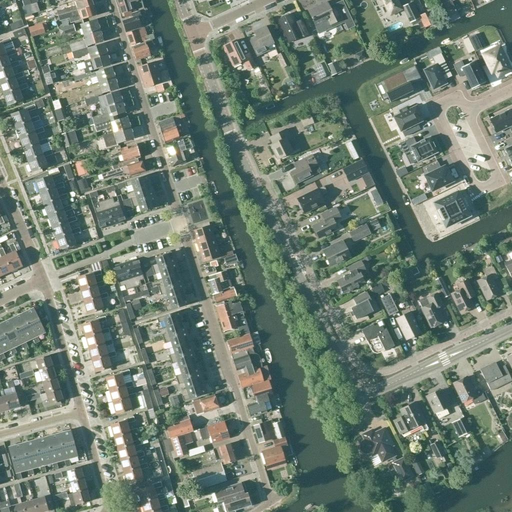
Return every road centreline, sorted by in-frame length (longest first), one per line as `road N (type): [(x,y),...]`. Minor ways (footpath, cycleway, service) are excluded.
road 1 (tertiary): [(511,327),(378,390),(352,387),(230,134),(193,33)]
road 2 (unclassified): [(256,511),(270,502),(109,0)]
road 3 (residential): [(467,109),(459,93),(435,104),(477,191),(501,180)]
road 4 (residential): [(43,278),(80,412)]
